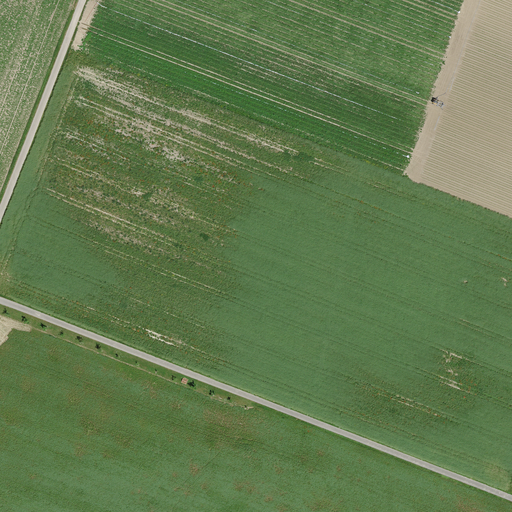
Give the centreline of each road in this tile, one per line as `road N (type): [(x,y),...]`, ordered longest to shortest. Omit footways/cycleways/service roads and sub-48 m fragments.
road 1 (track): [(0,300),(511,498)]
road 2 (unclassified): [(83,0),(0,215)]
